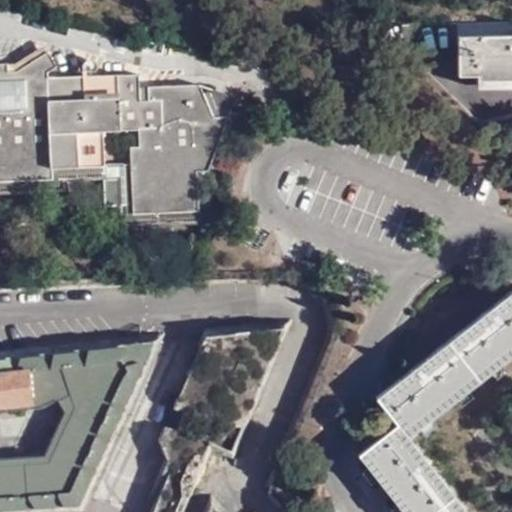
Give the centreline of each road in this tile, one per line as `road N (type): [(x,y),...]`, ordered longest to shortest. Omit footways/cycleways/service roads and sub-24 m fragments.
road 1 (unknown): [(494,241),(321,148),(284,150),(270,160),(263,195),(283,217),(412,283)]
road 2 (residential): [(511,242),(464,248),(425,272),(393,307),(347,464),(349,486),(367,511)]
